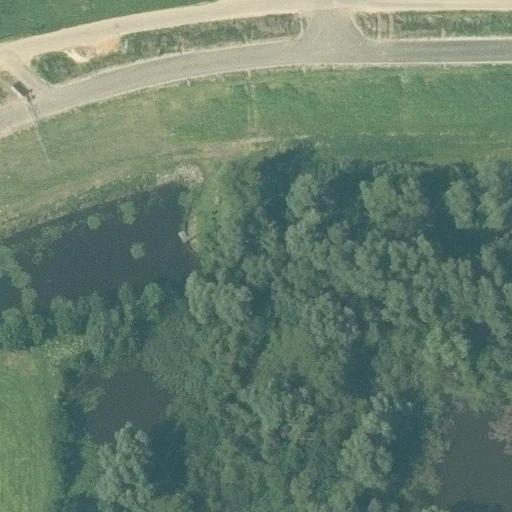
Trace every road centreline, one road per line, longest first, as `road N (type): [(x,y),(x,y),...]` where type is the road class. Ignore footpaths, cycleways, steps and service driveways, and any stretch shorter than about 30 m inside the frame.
road 1 (unclassified): [(318,4),(187,16),(0,57)]
road 2 (unclassified): [(326,46),(172,62),(49,97)]
road 3 (unclassified): [(511,2),(318,4)]
road 4 (unclassified): [(511,45),(326,46)]
